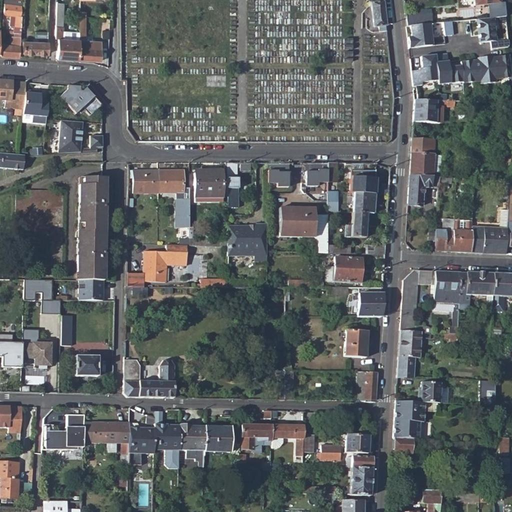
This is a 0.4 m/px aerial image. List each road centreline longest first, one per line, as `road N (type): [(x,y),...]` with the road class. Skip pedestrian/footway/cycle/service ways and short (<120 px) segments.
road 1 (residential): [(402,156),(122,146)]
road 2 (residential): [(383,408),(116,402)]
road 3 (residential): [(122,146),(116,402)]
road 4 (residential): [(122,146),(107,87),(0,72)]
road 5 (residential): [(402,156),(405,100),(393,0)]
road 6 (unknown): [(121,165),(74,179),(67,282)]
road 7 (residential): [(383,408),(395,259)]
